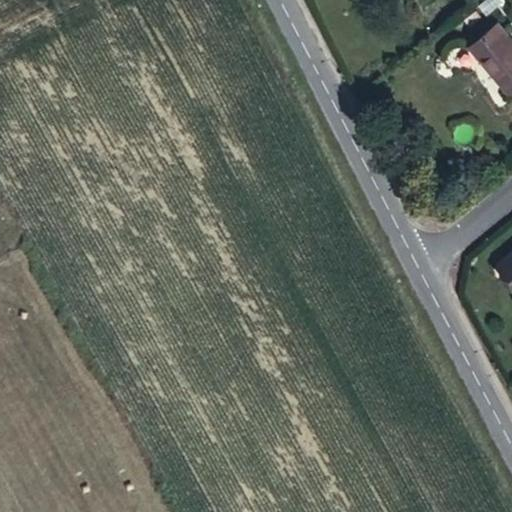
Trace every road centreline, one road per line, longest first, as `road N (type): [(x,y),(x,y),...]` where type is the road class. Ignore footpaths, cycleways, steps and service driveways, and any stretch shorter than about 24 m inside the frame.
road 1 (tertiary): [(279,0),(410,266)]
road 2 (tertiary): [(410,266),(511,444)]
road 3 (residential): [(511,198),(410,266)]
